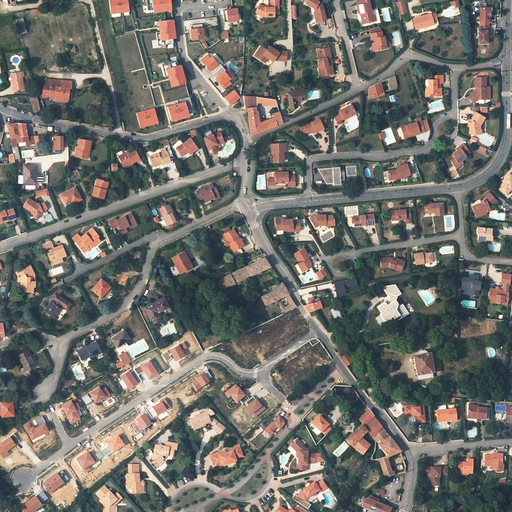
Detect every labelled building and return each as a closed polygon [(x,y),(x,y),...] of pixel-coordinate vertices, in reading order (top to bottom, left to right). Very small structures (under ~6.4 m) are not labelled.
[(129,9),(128,0),(109,0),(111,11),(129,9)] [(146,0),(148,9),(153,8),(153,11),(172,9),(170,0),(146,0)] [(265,6),(259,3),(255,11),(262,16),(265,16),(274,16),(274,13),(278,13),(278,0),(269,0),(270,6),(265,6)] [(314,7),(315,11),(318,21),(325,19),(322,5),(321,5),(320,2),(317,0),(306,0),(305,2),(314,7)] [(363,3),(356,4),(358,13),(359,12),(360,12),(361,16),(360,17),(361,20),(367,19),(368,21),(375,20),(372,9),(370,9),(368,0),(363,0),(362,0),(363,3)] [(396,2),(399,15),(406,14),(405,9),(406,9),(403,1),(396,2)] [(489,12),(489,8),(481,8),(480,21),(481,21),(481,26),(489,25),(489,21),(490,21),(489,16),(491,16),(491,12),(489,12)] [(237,9),(223,10),(224,22),(238,21),(237,9)] [(421,17),(413,19),(415,29),(434,24),(431,14),(426,15),(421,17)] [(15,20),(19,34),(27,32),(23,17),(15,20)] [(156,31),(157,44),(173,43),(172,38),(175,37),(173,19),(159,20),(160,31),(156,31)] [(203,38),(202,24),(190,25),(192,39),(203,38)] [(487,35),(487,30),(489,30),(489,27),(489,25),(481,26),(481,30),(479,30),(479,43),(487,43),(487,35)] [(381,31),(370,33),(371,39),(373,38),(374,38),(375,42),(374,42),(372,42),(374,50),(386,47),(384,39),(383,39),(382,36),(381,31)] [(285,60),(286,52),(285,50),(279,50),(274,46),(273,48),(270,46),(269,45),(266,49),(260,45),(255,54),(255,56),(262,61),(265,56),(267,57),(272,60),(274,58),(275,59),(285,60)] [(328,47),(316,49),(318,59),(317,59),(319,67),(321,66),(324,75),(333,73),(331,64),(330,64),(329,59),(330,59),(330,56),(331,56),(328,47)] [(209,57),(206,54),(200,59),(224,88),(230,82),(227,79),(229,78),(223,70),(225,69),(218,61),(217,62),(211,55),(209,57)] [(171,86),(185,82),(180,64),(178,64),(177,59),(161,63),(165,76),(168,75),(171,86)] [(13,90),(24,88),(22,76),(21,72),(10,74),(13,90)] [(426,79),(426,88),(427,88),(428,93),(430,93),(433,93),(433,95),(439,95),(439,87),(438,87),(438,83),(440,83),(440,75),(436,75),(432,75),(433,79),(426,79)] [(395,76),(387,79),(389,90),(397,87),(395,76)] [(473,76),(473,86),(475,86),(475,89),(471,89),(465,95),(471,100),(473,100),(475,98),(482,98),(484,98),(484,86),(484,76),(474,76),(473,76)] [(68,100),(69,89),(71,89),(72,82),(62,81),(57,80),(57,81),(51,80),(50,84),(44,83),(42,97),(48,98),(50,98),(50,101),(57,101),(57,99),(68,100)] [(381,92),(380,88),(378,83),(369,87),(368,97),(370,97),(381,92)] [(233,89),(225,96),(230,103),(239,96),(233,89)] [(305,99),(303,89),(288,92),(289,103),(296,101),(296,100),(305,99)] [(29,96),(30,100),(33,100),(36,111),(40,110),(36,95),(29,96)] [(279,111),(272,114),(273,117),(259,122),(258,123),(256,110),(255,105),(255,97),(243,95),(244,107),(245,108),(247,108),(251,135),(282,122),(279,111)] [(167,106),(171,120),(189,115),(188,113),(193,111),(189,96),(177,99),(177,103),(167,106)] [(255,105),(277,104),(275,99),(255,97),(255,105)] [(355,113),(351,104),(339,110),(339,111),(332,114),(336,122),(343,118),(343,119),(355,113)] [(140,126),(158,121),(154,107),(136,112),(140,126)] [(469,133),(480,132),(480,128),(478,128),(479,124),(480,122),(483,116),(474,111),(469,119),(471,120),(469,122),(468,122),(468,123),(468,128),(469,128),(469,133)] [(323,128),(319,118),(298,126),(300,130),(302,130),(305,131),(306,133),(312,131),(314,130),(315,131),(323,128)] [(423,132),(419,121),(399,128),(402,136),(407,134),(407,136),(417,133),(418,134),(423,132)] [(7,124),(10,138),(19,136),(17,122),(7,124)] [(11,145),(12,147),(17,145),(16,141),(17,140),(17,142),(28,140),(28,144),(34,143),(33,136),(29,136),(27,136),(27,135),(27,134),(25,123),(17,122),(19,136),(10,138),(11,141),(11,143),(10,143),(10,144),(10,145),(11,145)] [(204,137),(210,155),(217,152),(215,146),(214,144),(216,143),(217,145),(224,143),(223,139),(220,132),(204,137)] [(63,148),(63,136),(56,136),(56,142),(53,142),(53,149),(63,148)] [(177,148),(182,156),(188,152),(189,154),(197,149),(191,138),(177,148)] [(80,139),(79,147),(78,148),(77,147),(75,156),(86,158),(88,149),(90,149),(91,141),(80,139)] [(285,151),(285,142),(271,143),(271,152),(273,152),(273,162),(283,161),(283,151),(285,151)] [(464,156),(464,155),(463,154),(468,151),(462,143),(457,146),(458,148),(455,150),(451,153),(454,157),(457,161),(464,156)] [(132,162),(139,159),(135,149),(128,153),(127,152),(118,155),(124,168),(132,164),(132,162)] [(159,162),(161,161),(162,163),(162,164),(170,162),(166,151),(159,154),(158,153),(149,157),(152,165),(155,166),(158,165),(159,162)] [(457,161),(454,157),(450,160),(455,167),(462,162),(461,160),(465,157),(464,156),(457,161)] [(409,175),(406,164),(396,167),(397,169),(394,170),(387,171),(388,180),(396,179),(409,175)] [(36,176),(36,165),(24,165),(23,183),(34,183),(34,176),(36,176)] [(332,168),(318,169),(322,177),(326,177),(326,178),(323,178),(326,184),(333,184),(333,185),(340,185),(339,167),(332,168)] [(502,181),(498,187),(505,194),(510,188),(509,187),(511,185),(511,183),(511,167),(507,172),(508,173),(501,180),(502,181)] [(287,174),(287,171),(282,171),(279,172),(274,172),(274,178),(274,181),(279,181),(279,182),(283,182),(283,181),(287,181),(287,184),(287,187),(294,186),(294,174),(287,174)] [(94,186),(92,195),(101,198),(103,198),(105,190),(104,189),(106,182),(97,179),(94,186)] [(208,185),(196,191),(198,195),(201,194),(202,197),(205,203),(210,201),(209,198),(213,196),(218,194),(215,187),(213,187),(210,189),(208,185)] [(81,199),(74,187),(60,194),(65,203),(70,201),(72,200),(74,203),(80,199),(81,199)] [(493,204),(497,201),(489,192),(485,195),(487,197),(480,200),(481,202),(472,206),(475,214),(484,210),(485,211),(489,209),(486,203),(491,201),(493,204)] [(38,203),(35,203),(28,198),(23,206),(33,213),(33,216),(35,218),(38,218),(40,217),(40,214),(41,214),(43,212),(43,211),(46,209),(47,208),(43,202),(39,204),(38,203)] [(443,214),(442,202),(424,204),(425,213),(434,212),(434,215),(443,214)] [(159,208),(167,225),(178,220),(179,219),(175,209),(172,211),(168,204),(159,208)] [(3,220),(7,219),(8,220),(16,218),(15,216),(13,209),(6,211),(5,211),(4,211),(0,211),(0,221),(3,221),(3,220)] [(409,209),(390,211),(391,219),(399,218),(399,220),(405,219),(405,223),(410,223),(409,209)] [(115,218),(108,221),(111,228),(117,225),(118,225),(120,229),(119,229),(121,234),(127,231),(125,227),(128,225),(135,222),(132,215),(125,218),(124,216),(116,220),(115,218)] [(317,215),(310,219),(315,228),(320,225),(325,224),(325,226),(334,225),(333,219),(331,216),(325,216),(324,215),(318,216),(317,215)] [(372,215),(359,216),(359,217),(353,217),(353,223),(354,226),(360,226),(360,224),(364,224),(364,225),(373,225),(372,215)] [(282,218),(275,219),(276,228),(282,228),(284,229),(285,230),(287,230),(287,232),(300,231),(299,221),(292,222),(291,219),(286,220),(282,220),(282,218)] [(493,228),(479,226),(479,227),(478,228),(477,232),(478,232),(478,234),(479,234),(478,239),(480,240),(481,240),(484,241),(485,240),(487,240),(487,239),(493,240),(493,235),(491,235),(491,233),(492,233),(493,228)] [(92,247),(100,241),(97,237),(98,236),(92,228),(80,237),(77,234),(72,238),(76,243),(82,251),(87,247),(86,246),(89,244),(91,247),(92,247)] [(236,235),(233,229),(232,230),(230,228),(226,230),(227,232),(226,233),(231,242),(229,243),(233,251),(244,245),(240,238),(238,239),(236,235)] [(51,241),(43,244),(45,250),(48,248),(53,247),(51,241)] [(88,249),(91,247),(89,244),(86,246),(87,247),(82,251),(84,253),(88,249)] [(50,262),(61,258),(61,256),(65,255),(62,245),(55,247),(56,250),(49,252),(47,253),(50,262)] [(309,257),(304,249),(294,255),(299,263),(297,264),(299,268),(302,266),(305,271),(310,268),(311,264),(307,258),(309,257)] [(192,266),(184,251),(172,257),(180,273),(192,266)] [(422,252),(414,254),(415,264),(433,262),(431,253),(425,254),(422,254),(422,252)] [(225,276),(215,283),(219,290),(250,275),(250,274),(261,269),(261,270),(270,266),(264,257),(246,266),(225,276)] [(403,262),(396,259),(395,262),(391,260),(392,259),(389,257),(380,259),(380,261),(384,263),(384,267),(388,266),(400,271),(403,262)] [(34,286),(35,282),(29,281),(29,277),(32,275),(28,266),(18,270),(21,275),(18,277),(18,280),(21,280),(21,286),(22,286),(22,291),(32,291),(32,286),(34,286)] [(323,269),(316,272),(320,279),(326,275),(323,269)] [(507,302),(508,293),(507,293),(507,288),(508,284),(509,285),(510,275),(501,274),(500,284),(503,284),(503,290),(498,290),(495,289),(489,288),(488,299),(489,299),(495,300),(495,301),(502,302),(503,302),(503,301),(507,302)] [(480,281),(477,281),(475,281),(476,278),(472,277),(472,275),(471,275),(470,275),(470,276),(469,276),(469,277),(468,277),(468,278),(462,277),(461,285),(465,285),(465,287),(468,288),(470,288),(470,295),(477,296),(477,289),(479,289),(480,281)] [(356,277),(335,282),(338,295),(346,293),(345,287),(357,284),(356,277)] [(110,286),(101,278),(91,290),(101,297),(110,286)] [(276,285),(277,288),(275,289),(261,296),(265,304),(273,301),(276,299),(285,295),(289,293),(281,282),(276,285)] [(58,295),(55,293),(51,298),(52,298),(43,312),(45,313),(46,312),(55,318),(62,306),(67,309),(71,304),(58,295)] [(289,293),(285,295),(290,304),(286,306),(283,302),(279,304),(282,308),(284,313),(291,310),(297,306),(294,302),(289,293)] [(385,302),(377,307),(382,314),(384,313),(388,319),(392,316),(394,318),(399,315),(397,311),(399,310),(397,307),(400,306),(395,299),(396,299),(397,296),(390,294),(388,303),(386,304),(385,302)] [(168,307),(164,297),(144,307),(150,320),(152,320),(158,316),(160,316),(158,312),(168,307)] [(322,307),(319,298),(314,299),(314,298),(308,299),(309,304),(304,306),(308,312),(310,311),(322,307)] [(330,310),(335,321),(341,318),(337,307),(330,310)] [(130,338),(124,329),(116,335),(116,336),(112,339),(117,347),(130,338)] [(441,333),(442,341),(456,338),(455,331),(441,333)] [(101,351),(96,341),(77,351),(82,360),(91,355),(91,357),(101,351)] [(185,357),(180,345),(170,350),(176,361),(185,357)] [(35,365),(28,351),(18,355),(26,370),(35,365)] [(419,357),(414,358),(417,376),(418,376),(418,380),(433,377),(432,373),(433,373),(429,355),(427,355),(426,353),(424,351),(420,352),(418,354),(419,357)] [(172,358),(167,352),(163,355),(167,361),(172,358)] [(353,362),(345,352),(337,353),(346,367),(349,365),(353,362)] [(159,374),(150,360),(141,366),(150,380),(159,374)] [(356,373),(349,365),(346,367),(353,376),(356,373)] [(138,384),(130,371),(121,377),(129,390),(138,384)] [(210,381),(205,373),(196,379),(197,379),(202,387),(210,381)] [(202,387),(197,379),(192,383),(197,390),(202,387)] [(230,394),(239,387),(236,384),(224,393),(228,398),(231,395),(230,394)] [(106,397),(100,386),(89,393),(96,403),(106,397)] [(240,400),(246,395),(239,386),(239,387),(230,394),(231,395),(238,402),(240,400)] [(92,401),(87,394),(81,398),(86,405),(92,401)] [(249,398),(246,395),(240,400),(243,403),(249,398)] [(248,405),(256,399),(253,396),(245,403),(248,405)] [(263,406),(257,398),(256,399),(248,405),(247,406),(253,414),(263,406)] [(16,407),(16,400),(0,401),(0,402),(1,416),(14,414),(13,407),(16,407)] [(77,411),(72,401),(62,406),(67,416),(77,411)] [(162,401),(153,407),(158,415),(167,410),(162,401)] [(424,405),(405,406),(405,416),(416,416),(417,415),(418,423),(425,422),(424,405)] [(253,414),(247,406),(244,408),(250,416),(252,414),(253,414)] [(264,406),(263,406),(253,414),(252,414),(255,417),(266,409),(264,406)] [(437,421),(447,420),(447,421),(456,420),(455,410),(446,411),(446,406),(436,407),(436,412),(437,414),(435,414),(435,416),(437,416),(437,421)] [(479,406),(469,406),(468,415),(473,416),(474,417),(477,417),(477,419),(486,420),(487,409),(478,408),(479,406)] [(217,421),(211,416),(208,417),(208,416),(212,415),(212,412),(210,409),(205,410),(206,412),(200,414),(200,412),(195,414),(196,416),(195,416),(191,418),(195,429),(202,426),(202,425),(205,424),(210,422),(211,422),(214,425),(217,421)] [(359,420),(363,424),(373,415),(369,410),(359,420)] [(81,419),(77,411),(67,416),(71,424),(81,419)] [(151,423),(145,413),(136,420),(142,429),(151,423)] [(370,436),(373,438),(382,427),(373,415),(363,424),(364,426),(362,427),(367,432),(370,435),(370,436)] [(319,416),(312,423),(321,432),(322,432),(326,435),(332,429),(328,425),(328,424),(325,422),(322,419),(319,416)] [(270,423),(264,431),(270,437),(273,433),(271,432),(275,427),(277,429),(279,430),(283,424),(283,423),(282,421),(277,417),(271,424),(270,423)] [(217,421),(214,425),(211,422),(210,423),(213,426),(212,427),(217,431),(222,425),(217,421)] [(49,431),(45,423),(34,429),(33,426),(32,427),(26,430),(32,440),(49,431)] [(362,427),(361,426),(346,441),(352,447),(360,439),(361,437),(367,432),(362,427)] [(379,445),(378,445),(386,457),(387,458),(393,456),(401,452),(382,427),(373,438),(373,439),(375,441),(379,445)] [(14,434),(10,436),(16,445),(20,442),(14,434)] [(125,444),(118,434),(106,442),(113,452),(125,444)] [(16,445),(10,436),(2,443),(3,445),(7,451),(16,445)] [(370,445),(361,437),(360,439),(369,447),(370,445)] [(298,439),(292,444),(299,451),(299,457),(298,465),(300,465),(300,470),(307,470),(307,465),(307,463),(315,463),(316,454),(308,454),(308,451),(306,450),(307,449),(298,439)] [(369,447),(360,439),(352,447),(362,455),(365,452),(369,447)] [(165,446),(156,445),(153,463),(158,467),(164,459),(162,457),(164,455),(173,457),(174,450),(177,450),(178,444),(168,442),(167,447),(165,446)] [(10,454),(7,451),(3,445),(0,446),(0,453),(4,458),(10,454)] [(215,464),(220,462),(221,465),(222,466),(236,461),(235,459),(242,456),(239,446),(234,448),(231,449),(232,450),(232,451),(229,452),(225,454),(218,456),(218,453),(210,456),(213,465),(215,464)] [(95,462),(87,451),(76,459),(83,470),(89,466),(95,462)] [(365,452),(362,455),(369,460),(371,457),(365,452)] [(502,465),(502,455),(494,454),(494,456),(485,455),(484,466),(493,466),(497,467),(497,471),(503,471),(503,465),(502,465)] [(387,460),(387,458),(386,457),(379,459),(384,478),(392,476),(387,460)] [(464,462),(458,462),(458,472),(463,472),(463,473),(468,474),(471,474),(472,459),(468,459),(468,463),(468,465),(464,465),(464,462)] [(447,474),(447,466),(437,466),(437,468),(434,468),(434,467),(431,467),(431,465),(425,465),(424,475),(429,475),(428,482),(436,482),(436,476),(439,476),(440,476),(440,474),(447,474)] [(138,466),(129,466),(129,476),(127,476),(128,483),(130,486),(129,487),(133,490),(133,494),(140,494),(140,488),(144,488),(144,482),(140,482),(138,466)] [(64,483),(57,473),(43,483),(51,493),(64,483)] [(436,482),(428,482),(428,484),(439,485),(439,476),(436,476),(436,482)] [(308,499),(316,494),(320,491),(321,493),(327,489),(322,481),(316,485),(315,483),(303,491),(303,492),(308,499)] [(103,499),(108,505),(105,507),(104,511),(113,511),(114,506),(122,499),(117,494),(114,497),(105,486),(96,494),(101,500),(102,500),(103,499)] [(43,492),(36,497),(41,504),(48,498),(43,492)] [(308,499),(303,492),(302,493),(299,498),(306,502),(308,499)] [(36,496),(25,503),(28,508),(30,511),(33,511),(43,505),(41,504),(36,497),(36,496)] [(369,496),(358,505),(369,510),(368,511),(388,511),(390,508),(384,506),(381,505),(382,501),(378,500),(370,497),(369,496)]
